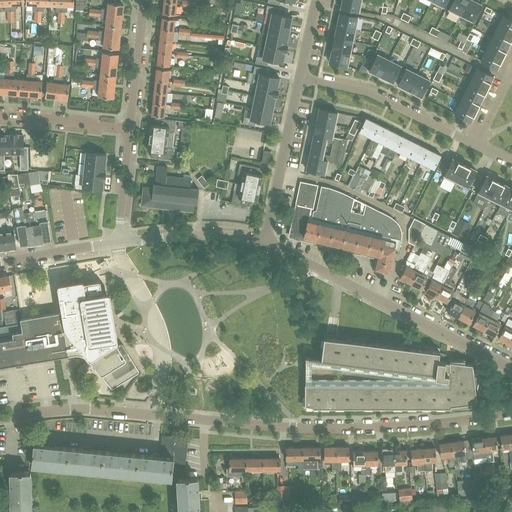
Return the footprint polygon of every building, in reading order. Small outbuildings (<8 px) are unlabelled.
[(10,0),(0,0),(0,5),(5,5),(5,11),(7,11),(11,11),(10,0)] [(21,0),(10,0),(11,11),(14,11),(16,11),(16,5),(22,4),(21,0)] [(26,0),(26,4),(32,5),(32,11),(34,11),(38,11),(38,0),(26,0)] [(38,0),(38,11),(41,11),(44,11),(44,5),(50,5),(50,0),(38,0)] [(50,0),(50,5),(56,5),(56,12),(58,12),(62,12),(61,0),(50,0)] [(61,0),(62,12),(65,12),(67,12),(67,6),(73,6),(73,0),(61,0)] [(341,0),(340,7),(359,11),(360,0),(341,0)] [(432,0),(431,2),(442,8),(446,0),(432,0)] [(453,0),(448,11),(460,17),(461,15),(460,15),(467,0),(453,0)] [(472,0),(467,0),(460,15),(461,15),(472,20),(480,4),(472,0)] [(175,14),(177,3),(163,1),(162,13),(175,14)] [(102,10),(101,13),(122,15),(123,4),(109,2),(108,9),(102,8),(102,10)] [(289,28),(289,26),(290,26),(289,26),(290,24),(290,23),(291,17),(278,14),(279,8),(267,5),(266,12),(272,13),(270,24),(289,28)] [(101,16),(101,18),(107,18),(106,25),(121,26),(122,15),(101,13),(101,16)] [(355,29),(357,16),(339,13),(337,25),(355,29)] [(511,34),(511,19),(501,14),(495,26),(497,27),(511,34)] [(160,29),(174,30),(175,18),(162,17),(160,29)] [(270,24),(267,35),(287,39),(288,33),(289,33),(289,32),(288,32),(289,30),(289,28),(270,24)] [(99,31),(99,35),(120,37),(121,26),(106,25),(106,31),(99,30),(99,31)] [(355,29),(337,25),(334,37),(352,41),(354,42),(357,29),(355,29)] [(497,27),(492,37),(491,38),(508,46),(511,37),(511,34),(497,27)] [(160,29),(159,40),(172,42),(174,30),(160,29)] [(191,32),(191,36),(195,37),(208,38),(215,39),(218,39),(218,44),(222,44),(222,39),(224,39),(224,35),(191,32)] [(468,36),(466,39),(467,39),(470,41),(472,42),(476,44),(480,38),(474,35),(473,35),(469,33),(468,36)] [(99,38),(98,40),(105,40),(104,47),(119,49),(120,37),(99,35),(99,38)] [(267,35),(265,46),(286,50),(286,49),(286,48),(286,46),(287,46),(286,46),(287,44),(286,43),(287,39),(267,35)] [(486,49),(486,48),(503,57),(508,46),(491,38),(492,37),(490,36),(484,48),(486,49)] [(350,53),(352,41),(334,37),(332,49),(331,49),(350,53)] [(470,41),(467,39),(464,44),(469,47),(472,42),(470,41)] [(159,40),(158,52),(171,53),(172,42),(159,40)] [(265,46),(263,58),(256,56),(255,63),(267,65),(269,59),(282,62),(283,60),(283,59),(283,57),(284,57),(283,57),(284,51),(285,51),(286,50),(265,46)] [(332,49),(329,48),(328,56),(330,57),(329,62),(347,66),(350,53),(331,49),(332,49)] [(486,48),(486,49),(480,60),(497,68),(503,57),(486,48)] [(96,59),(96,62),(117,65),(118,53),(104,52),(103,58),(96,58),(96,59)] [(170,65),(171,53),(158,52),(156,64),(170,65)] [(380,76),(389,60),(377,54),(369,70),(380,76)] [(222,59),(216,58),(214,71),(220,72),(222,59)] [(380,76),(392,82),(400,65),(389,60),(380,76)] [(96,66),(95,67),(102,68),(101,74),(116,76),(117,65),(96,62),(96,66)] [(251,81),(251,83),(257,84),(278,89),(278,88),(277,88),(278,82),(278,80),(279,80),(278,79),(279,79),(279,77),(265,74),(266,73),(267,69),(267,68),(254,66),(253,73),(251,81)] [(468,78),(487,88),(493,76),(474,67),(468,78)] [(155,80),(168,81),(169,69),(156,68),(155,80)] [(409,90),(417,74),(406,68),(397,85),(409,90)] [(0,77),(0,92),(8,93),(9,72),(6,72),(5,71),(4,78),(0,77)] [(9,72),(8,93),(19,94),(20,79),(14,79),(14,72),(13,72),(9,72)] [(20,79),(19,94),(30,95),(31,74),(28,73),(27,73),(26,80),(20,79)] [(31,74),(30,95),(41,96),(42,81),(36,80),(36,74),(35,74),(31,74)] [(94,81),(94,84),(114,87),(116,76),(101,74),(100,80),(94,80),(94,81)] [(417,74),(409,90),(421,96),(429,80),(417,74)] [(47,81),(45,97),(56,98),(58,76),(55,76),(54,76),(53,82),(47,81)] [(58,76),(56,98),(67,99),(69,84),(62,83),(63,77),(62,77),(58,76)] [(468,78),(463,89),(482,99),(487,88),(468,78)] [(155,80),(154,91),(167,93),(168,81),(155,80)] [(93,88),(93,89),(99,90),(99,96),(113,98),(114,87),(94,84),(93,88)] [(257,84),(255,95),(274,100),(275,96),(276,96),(277,93),(277,94),(277,93),(277,91),(278,91),(277,91),(278,89),(257,84)] [(460,102),(460,101),(476,109),(482,99),(463,89),(457,100),(460,102)] [(167,93),(154,91),(153,103),(166,104),(167,93)] [(255,95),(252,107),(272,111),(272,109),(273,109),(272,109),(273,107),(273,106),(274,100),(255,95)] [(460,102),(454,113),(470,121),(476,109),(460,101),(460,102)] [(164,116),(166,104),(153,103),(151,115),(164,116)] [(252,107),(250,118),(244,117),(242,123),(255,126),(256,120),(270,123),(271,116),(271,115),(271,113),(272,113),(272,111),(252,107)] [(335,125),(337,112),(319,108),(316,121),(335,125)] [(175,120),(155,118),(154,124),(150,124),(147,150),(151,150),(151,157),(171,159),(173,147),(168,146),(169,130),(174,131),(175,120)] [(372,138),(379,124),(366,118),(359,131),(372,138)] [(355,119),(350,128),(356,131),(360,122),(355,119)] [(316,121),(314,133),(332,137),(335,125),(316,121)] [(369,143),(365,152),(372,155),(377,158),(381,151),(384,144),(391,130),(379,124),(372,138),(369,143)] [(384,144),(381,151),(386,154),(393,157),(397,150),(396,150),(403,136),(391,130),(384,144)] [(345,152),(347,140),(314,133),(311,145),(325,148),(326,141),(334,143),(332,149),(345,152)] [(10,134),(10,135),(2,135),(1,135),(1,136),(0,135),(0,169),(4,170),(4,154),(11,154),(10,134)] [(11,154),(20,154),(20,169),(28,169),(27,147),(23,147),(23,140),(23,138),(23,137),(23,135),(18,135),(18,134),(10,134),(11,154)] [(409,156),(416,142),(403,136),(396,150),(397,150),(409,156)] [(421,162),(428,149),(416,142),(409,156),(421,162)] [(311,145),(309,157),(327,161),(342,164),(345,152),(332,149),(331,156),(324,154),(325,148),(311,145)] [(268,163),(270,151),(263,149),(261,161),(268,163)] [(428,149),(421,162),(434,169),(441,155),(428,149)] [(85,163),(105,166),(105,159),(106,159),(105,159),(106,157),(106,156),(106,154),(93,153),(94,151),(86,150),(85,163)] [(309,157),(306,170),(309,170),(320,173),(324,173),(327,161),(309,157)] [(444,177),(440,186),(450,191),(455,183),(464,164),(452,158),(443,177),(444,177)] [(79,163),(77,174),(84,175),(104,177),(105,176),(105,175),(105,173),(105,172),(105,170),(104,170),(105,166),(85,163),(79,163)] [(258,174),(260,167),(239,163),(237,174),(242,175),(239,191),(234,190),(231,202),(251,206),(253,200),(257,201),(262,175),(258,174)] [(464,164),(455,183),(466,188),(476,170),(464,164)] [(354,174),(348,185),(360,191),(361,189),(367,177),(370,171),(358,165),(356,170),(354,174)] [(166,166),(158,166),(156,184),(153,184),(153,188),(143,187),(141,206),(169,209),(170,210),(176,211),(178,210),(193,211),(194,202),(197,203),(199,189),(188,188),(189,179),(165,176),(166,166)] [(38,172),(29,173),(31,185),(40,183),(40,179),(38,172)] [(25,174),(17,175),(19,183),(26,182),(27,189),(31,188),(31,185),(29,173),(25,174)] [(19,187),(18,184),(18,183),(17,175),(17,174),(7,175),(10,189),(19,187)] [(104,177),(84,175),(82,187),(102,189),(102,186),(103,186),(102,186),(103,184),(103,183),(103,177),(104,178),(104,177)] [(202,175),(197,179),(204,188),(209,184),(202,175)] [(498,181),(486,175),(477,194),(489,200),(498,181)] [(367,177),(361,189),(369,193),(370,190),(375,181),(367,177)] [(222,188),(227,189),(229,181),(224,180),(217,179),(216,186),(222,188)] [(300,181),(299,187),(316,191),(317,185),(300,181)] [(509,186),(498,181),(489,200),(499,205),(509,186)] [(390,216),(365,204),(364,211),(363,214),(351,211),(353,198),(342,192),(329,187),(321,186),(316,210),(313,211),(311,219),(309,218),(311,208),(297,205),(291,231),(304,234),(304,237),(379,255),(375,269),(389,272),(394,251),(398,252),(401,239),(402,231),(401,227),(400,224),(398,221),(395,219),(390,216)] [(499,205),(496,212),(507,217),(511,207),(511,187),(509,186),(499,205)] [(315,197),(316,191),(299,187),(298,193),(315,197)] [(297,199),(314,202),(315,197),(298,193),(297,199)] [(313,208),(314,202),(297,199),(295,204),(297,205),(311,208),(313,208)] [(28,243),(23,214),(22,207),(14,208),(20,245),(28,243)] [(33,215),(34,224),(36,235),(42,234),(43,241),(51,240),(48,220),(47,221),(45,210),(32,212),(33,215)] [(23,214),(28,243),(28,245),(43,243),(43,241),(42,234),(36,235),(34,224),(33,215),(32,212),(28,213),(23,214)] [(423,228),(425,224),(414,218),(412,223),(423,228)] [(457,222),(453,231),(463,237),(468,228),(457,222)] [(420,233),(423,228),(412,223),(410,228),(420,233)] [(420,233),(418,237),(431,243),(433,240),(438,230),(425,224),(423,228),(420,233)] [(414,245),(415,244),(418,237),(420,233),(410,228),(409,242),(414,245)] [(438,230),(433,240),(445,246),(450,236),(438,230)] [(0,250),(17,248),(16,245),(14,231),(0,232),(0,250)] [(463,243),(450,236),(447,244),(460,250),(461,249),(463,243)] [(463,243),(461,249),(474,256),(477,250),(463,243)] [(410,283),(426,253),(420,250),(411,269),(405,266),(399,277),(410,283)] [(427,277),(421,274),(431,256),(426,253),(410,283),(422,289),(427,277)] [(434,273),(425,291),(436,296),(451,268),(452,266),(453,263),(448,260),(444,267),(437,264),(432,272),(434,273)] [(102,262),(101,262),(100,262),(99,264),(98,264),(98,265),(99,265),(102,268),(102,269),(103,269),(107,267),(107,266),(107,265),(104,261),(103,261),(102,262)] [(505,273),(499,286),(504,289),(511,276),(511,273),(511,266),(503,262),(500,269),(504,271),(504,270),(506,271),(505,273)] [(449,298),(451,298),(455,291),(453,291),(456,286),(455,283),(451,281),(452,278),(452,277),(455,270),(451,268),(436,296),(447,302),(449,298)] [(0,276),(0,289),(11,288),(8,275),(0,276)] [(0,365),(69,354),(76,353),(77,353),(78,353),(79,353),(80,354),(81,354),(82,354),(83,354),(84,355),(85,356),(86,356),(87,357),(87,358),(88,358),(88,359),(108,385),(110,387),(111,388),(112,388),(113,388),(114,387),(135,374),(137,373),(138,372),(138,371),(138,370),(138,369),(138,368),(123,344),(122,344),(121,343),(120,343),(119,343),(117,345),(116,343),(117,342),(118,341),(118,340),(117,340),(117,339),(117,337),(114,316),(111,303),(111,301),(110,294),(110,293),(109,292),(108,291),(107,291),(102,292),(100,283),(100,282),(100,281),(100,280),(99,280),(98,280),(97,280),(84,282),(84,281),(83,281),(83,280),(82,280),(81,280),(59,283),(58,284),(57,285),(57,286),(58,289),(61,311),(21,318),(20,318),(21,320),(21,323),(0,326),(0,365)] [(451,298),(445,310),(452,314),(458,317),(467,299),(460,295),(459,292),(460,290),(456,288),(455,291),(451,298)] [(487,290),(483,299),(488,301),(492,293),(487,290)] [(467,299),(458,317),(464,320),(469,323),(475,311),(471,309),(476,299),(468,296),(468,297),(467,299)] [(493,311),(493,310),(488,307),(489,306),(484,302),(472,324),(483,330),(493,311)] [(504,321),(507,315),(511,308),(508,306),(501,320),(504,321)] [(18,309),(10,310),(12,323),(20,322),(18,309)] [(499,314),(493,311),(483,330),(494,336),(500,324),(496,322),(499,314)] [(498,337),(509,343),(511,336),(511,327),(511,329),(504,326),(498,337)] [(465,363),(465,359),(449,359),(449,363),(445,363),(446,356),(439,355),(440,348),(324,333),(321,358),(305,356),(305,383),(305,410),(449,410),(449,407),(471,407),(471,403),(477,402),(476,395),(480,375),(479,375),(478,379),(474,378),(472,364),(465,363)] [(500,436),(502,449),(509,448),(510,455),(511,463),(511,435),(511,434),(500,436)] [(174,444),(174,442),(174,436),(160,435),(160,443),(174,444)] [(494,461),(493,450),(497,450),(496,436),(483,438),(486,457),(487,462),(494,461)] [(471,439),(474,458),(474,459),(486,457),(483,438),(471,439)] [(463,441),(451,442),(454,467),(455,475),(459,474),(457,461),(466,460),(463,441)] [(449,467),(454,467),(451,442),(439,444),(440,457),(447,456),(449,467)] [(175,445),(174,444),(160,443),(159,450),(174,451),(174,448),(175,445)] [(82,449),(53,446),(54,445),(48,445),(48,446),(34,444),(33,453),(32,464),(172,477),(172,476),(172,471),(173,465),(173,460),(173,458),(158,456),(158,455),(152,455),(152,456),(89,450),(88,449),(83,448),(82,449)] [(331,461),(331,464),(331,469),(336,469),(336,447),(323,447),(323,461),(331,461)] [(348,447),(336,447),(336,469),(340,469),(340,460),(348,460),(348,447)] [(435,447),(423,448),(425,471),(432,470),(431,461),(436,461),(435,447)] [(286,448),(286,458),(286,459),(303,459),(303,448),(286,448)] [(319,448),(303,448),(303,459),(303,468),(317,468),(317,477),(322,477),(322,462),(317,462),(317,459),(319,459),(319,448)] [(418,471),(425,471),(423,448),(410,450),(411,463),(417,462),(418,471)] [(159,450),(158,456),(173,458),(174,454),(174,451),(159,450)] [(406,450),(393,451),(395,471),(402,471),(401,463),(407,463),(406,450)] [(361,475),(365,475),(365,469),(365,465),(365,451),(352,451),(352,465),(361,465),(361,475)] [(377,451),(365,451),(365,465),(365,469),(369,469),(370,469),(370,465),(377,465),(377,451)] [(395,471),(393,451),(381,451),(382,464),(383,464),(383,467),(384,466),(385,472),(395,471)] [(242,481),(246,481),(246,470),(246,458),(229,458),(229,469),(226,469),(226,477),(242,476),(242,481)] [(263,458),(246,458),(246,470),(263,470),(263,458)] [(280,458),(263,458),(263,470),(280,470),(280,458)] [(31,511),(30,471),(10,472),(11,511),(31,511)] [(179,511),(198,511),(198,499),(198,490),(197,477),(184,478),(177,478),(179,511)] [(479,479),(475,479),(476,487),(476,496),(491,495),(490,485),(479,486),(479,482),(479,479)] [(458,497),(476,496),(476,487),(458,489),(458,497)] [(380,490),(367,490),(367,500),(380,500),(380,490)] [(411,490),(398,491),(399,501),(412,499),(411,490)] [(338,494),(338,502),(351,502),(351,494),(338,494)]
